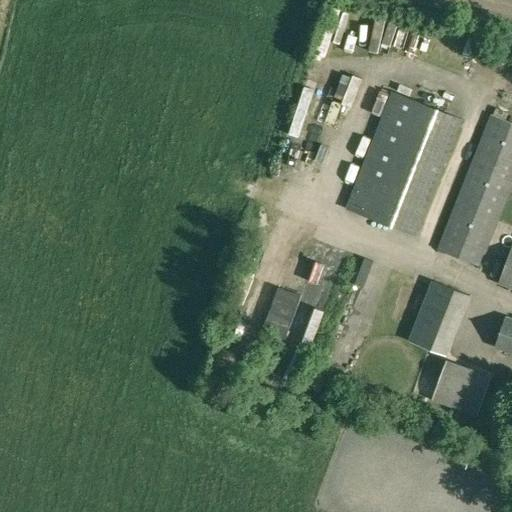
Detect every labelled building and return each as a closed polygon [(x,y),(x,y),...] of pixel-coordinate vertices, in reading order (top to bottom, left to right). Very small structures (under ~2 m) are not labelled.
[(415,235),(461,119),(393,92),(347,209),(415,235)] [(481,266),(511,186),(511,122),(491,114),(437,248),(481,266)] [(511,250),(500,283),(511,287),(511,250)] [(244,270),(235,291),(254,299),(262,277),(244,270)] [(448,355),(470,295),(431,280),(409,340),(448,355)] [(388,315),(399,286),(389,283),(378,311),(388,315)] [(511,352),(511,318),(505,317),(495,347),(511,352)] [(447,362),(433,399),(479,415),(492,378),(447,362)]
